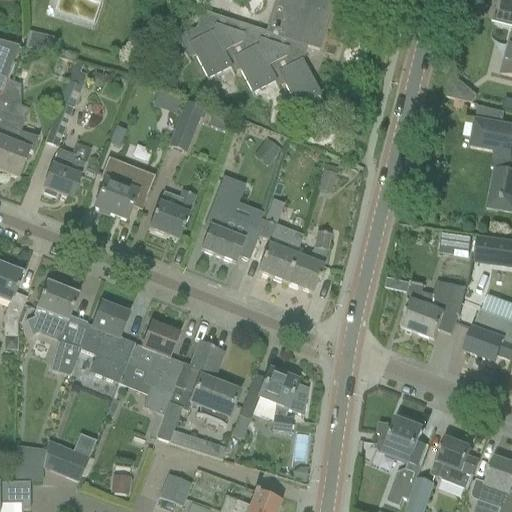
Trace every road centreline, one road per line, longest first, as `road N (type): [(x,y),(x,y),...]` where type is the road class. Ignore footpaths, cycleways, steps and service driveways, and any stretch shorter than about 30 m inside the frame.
road 1 (residential): [(0,218),(347,354)]
road 2 (tertiary): [(347,354),(438,0)]
road 3 (residential): [(511,411),(347,354)]
road 4 (tertiary): [(326,511),(347,354)]
